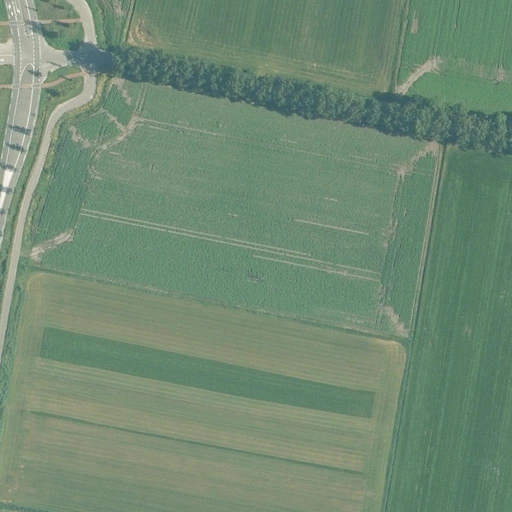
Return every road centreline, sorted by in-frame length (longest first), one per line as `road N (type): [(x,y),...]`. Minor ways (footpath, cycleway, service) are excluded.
road 1 (unclassified): [(511,144),(90,55)]
road 2 (unclassified): [(90,55),(90,88),(54,119),(26,201),(0,347)]
road 3 (tertiary): [(0,214),(33,110),(36,54)]
road 4 (tertiary): [(16,55),(0,203)]
